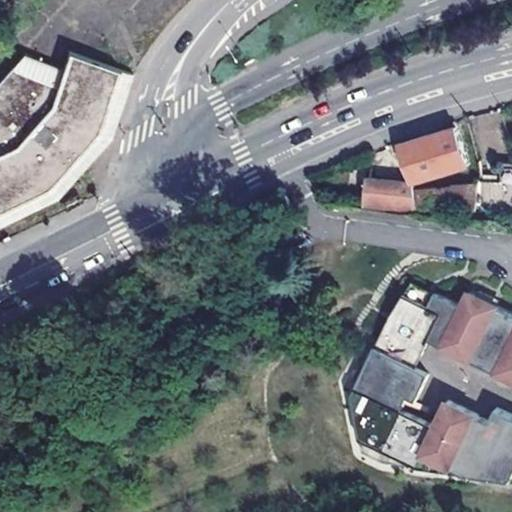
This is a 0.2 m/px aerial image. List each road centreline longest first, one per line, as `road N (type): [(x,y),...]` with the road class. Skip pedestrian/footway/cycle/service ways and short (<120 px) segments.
road 1 (secondary): [(511,69),(336,125),(186,197)]
road 2 (residential): [(463,0),(298,66),(185,130)]
road 3 (secondary): [(0,289),(186,197)]
